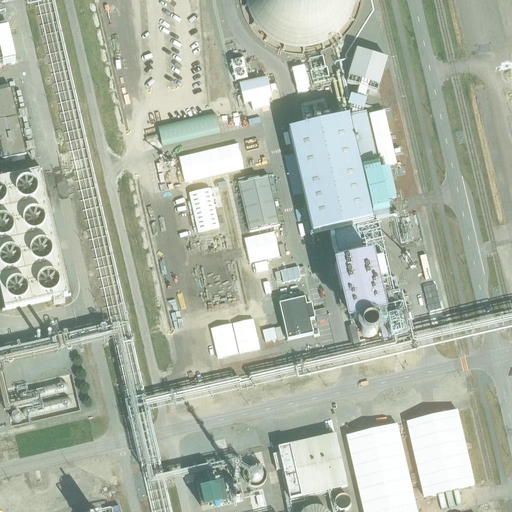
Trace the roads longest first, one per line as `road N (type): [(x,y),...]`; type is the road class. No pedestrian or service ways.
road 1 (unknown): [(20,0),(134,511)]
road 2 (unknown): [(110,165),(269,136)]
